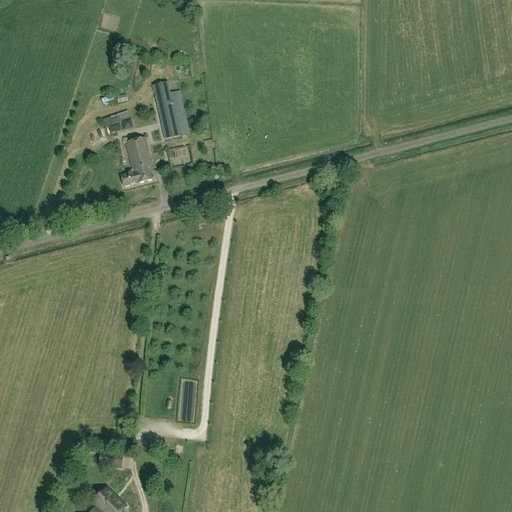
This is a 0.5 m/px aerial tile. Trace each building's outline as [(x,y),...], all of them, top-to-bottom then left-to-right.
[(153,86),(165,140),(188,135),(176,81),(153,86)] [(123,105),(131,103),(129,96),(121,99),(123,105)] [(125,131),(133,129),(131,118),(128,112),(102,121),(105,128),(122,122),(123,123),(122,123),(123,124),(124,127),(125,131)] [(112,134),(121,131),(120,125),(110,128),(112,134)] [(135,173),(121,177),(124,188),(138,184),(138,185),(155,180),(152,167),(153,166),(146,139),(126,144),(133,170),(134,170),(135,173)] [(166,157),(159,160),(161,166),(168,164),(166,157)] [(99,456),(101,451),(87,449),(82,460),(86,462),(90,455),(99,456)] [(109,468),(122,470),(124,455),(111,453),(109,468)] [(126,511),(107,492),(93,507),(98,511),(126,511)]
